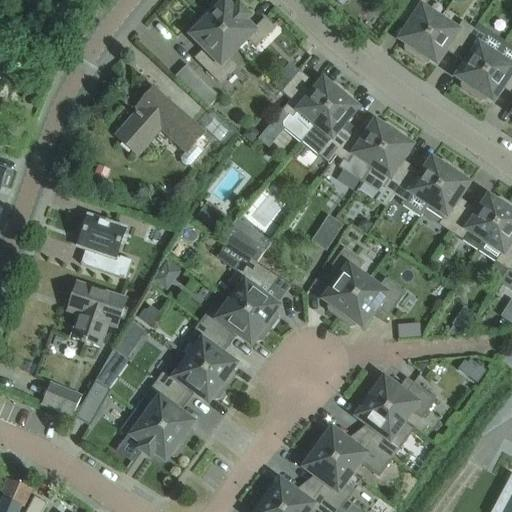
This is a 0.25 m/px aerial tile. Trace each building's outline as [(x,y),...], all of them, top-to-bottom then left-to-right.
[(414,58),(439,21),(422,9),(428,1),(426,0),(411,0),(402,14),(413,21),(399,41),(406,46),(404,48),(405,52),(414,58)] [(213,7),(203,16),(237,50),(247,40),(255,48),(274,29),(265,20),(254,32),(244,23),(249,19),(239,9),(235,13),(225,3),(219,9),(217,7),(213,7)] [(237,50),(203,16),(194,25),(194,29),(196,32),(191,37),(209,55),(199,64),(219,84),(235,68),(228,60),(237,50)] [(450,45),(460,52),(473,31),(462,24),(457,32),(439,21),(414,58),(424,65),(427,64),(429,61),(436,66),(450,45)] [(471,96),(502,50),(473,31),(460,52),(470,58),(456,79),(463,83),(461,86),(462,90),(471,96)] [(511,56),(502,50),(471,96),(481,102),(484,101),(486,99),(493,103),(506,83),(511,86),(511,56)] [(219,98),(188,67),(176,79),(207,110),(219,98)] [(281,94),(290,101),(292,103),(299,94),(310,81),(299,72),(281,94)] [(301,143),(344,92),(335,84),(331,85),(329,87),(323,82),(308,101),(299,94),(292,103),(290,101),(282,112),(288,117),(282,124),(283,129),(301,143)] [(141,112),(117,138),(137,155),(149,142),(146,139),(157,126),(187,152),(181,159),(181,164),(185,167),(190,167),(202,153),(193,146),(202,136),(153,92),(138,109),(141,112)] [(344,92),(301,143),(329,166),(336,157),(351,137),(341,129),(357,110),(351,105),(353,102),(353,99),(344,92)] [(363,183),(396,130),(387,124),(383,125),(381,128),(375,123),(361,144),(351,137),(336,157),(343,161),(338,169),(362,184),(363,183)] [(259,135),(251,128),(242,137),(251,145),(259,135)] [(406,137),(396,130),(363,183),(381,194),(384,189),(394,195),(408,175),(398,168),(411,148),(405,143),(407,140),(406,137)] [(420,218),(453,168),(444,162),(440,163),(438,165),(432,161),(418,181),(408,175),(394,195),(404,202),(402,205),(420,218)] [(463,174),(453,168),(420,218),(421,218),(429,206),(445,217),(440,226),(451,233),(465,212),(455,206),(468,185),(461,181),(463,178),(463,174)] [(116,188),(120,176),(107,172),(103,184),(116,188)] [(479,252),(510,206),(500,199),(497,200),(495,203),(488,198),(475,219),(465,212),(451,233),(479,252)] [(511,207),(510,206),(479,252),(496,263),(488,277),(499,284),(511,264),(511,243),(511,242),(511,207)] [(342,226),(327,216),(310,243),(325,252),(342,226)] [(120,258),(119,260),(115,259),(125,230),(88,218),(87,222),(84,220),(80,232),(83,233),(78,248),(86,251),(80,266),(126,281),(132,262),(120,258)] [(233,225),(221,240),(256,262),(266,247),(255,240),(252,245),(240,237),(244,233),(233,225)] [(338,281),(323,301),(330,306),(328,309),(328,313),(339,321),(367,281),(356,273),(362,264),(344,251),(328,273),(338,281)] [(248,260),(229,285),(239,291),(230,303),(269,331),(277,320),(276,317),(274,315),(278,308),(273,304),(286,285),(271,275),(248,260)] [(511,264),(499,284),(510,291),(511,288),(511,264)] [(379,289),(367,281),(339,321),(350,328),(354,328),(355,325),(362,330),(377,309),(387,316),(404,294),(385,280),(379,289)] [(77,286),(71,304),(76,306),(74,313),(73,313),(64,337),(84,344),(84,345),(85,345),(85,344),(99,349),(107,325),(117,329),(126,302),(77,286)] [(511,326),(511,324),(511,301),(500,318),(511,326)] [(269,331),(230,303),(222,314),(213,307),(200,325),(223,342),(230,332),(250,347),(255,340),(257,342),(261,342),(269,331)] [(144,311),(138,319),(149,327),(159,314),(150,307),(147,311),(144,311)] [(504,333),(509,325),(502,320),(497,328),(504,333)] [(200,325),(179,354),(226,389),(234,378),(234,375),(231,373),(236,366),(216,351),(223,342),(200,325)] [(411,327),(398,328),(399,340),(412,339),(411,327)] [(122,340),(113,351),(126,360),(134,349),(122,340)] [(126,360),(113,351),(107,362),(118,371),(126,360)] [(179,354),(158,383),(180,400),(187,390),(194,395),(207,405),(212,398),(215,400),(219,400),(226,389),(179,354)] [(404,395),(384,380),(379,387),(377,385),(373,385),(365,396),(404,424),(412,413),(421,420),(435,401),(412,385),(404,395)] [(95,383),(75,419),(90,427),(110,391),(95,383)] [(145,401),(137,412),(145,418),(184,447),(192,436),(191,433),(188,431),(193,424),(173,409),(180,400),(158,383),(145,401)] [(73,418),(81,399),(51,387),(43,405),(73,418)] [(391,460),(413,431),(404,424),(365,396),(357,407),(357,411),(360,413),(355,419),(376,434),(369,444),(391,460)] [(184,447),(146,418),(137,412),(122,432),(132,440),(132,439),(143,447),(139,452),(150,460),(153,455),(165,463),(170,456),(172,459),(176,458),(184,447)] [(362,453),(332,431),(327,438),(324,436),(321,436),(313,447),(351,475),(359,464),(378,478),(391,460),(369,444),(362,453)] [(351,475),(313,447),(305,458),(305,461),(308,463),(303,470),(324,485),(317,494),(339,511),(352,493),(343,486),(351,475)] [(511,511),(511,478),(493,511),(511,511)] [(3,500),(0,507),(0,511),(19,511),(21,508),(25,509),(33,491),(11,482),(3,500)] [(310,504),(280,482),(275,488),(272,486),(268,487),(261,498),(280,511),(337,511),(339,511),(317,494),(310,504)] [(42,511),(47,505),(34,498),(26,511),(42,511)] [(280,511),(261,498),(253,509),(253,511),(280,511)]
